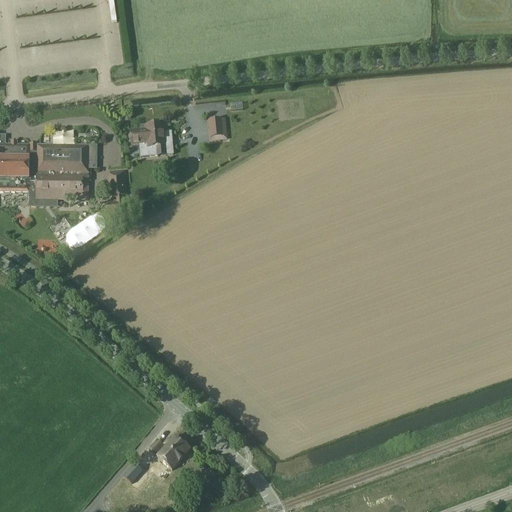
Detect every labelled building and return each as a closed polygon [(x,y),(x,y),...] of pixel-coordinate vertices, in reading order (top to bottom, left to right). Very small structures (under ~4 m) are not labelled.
[(210,133),(211,138),(212,138),(218,138),(218,142),(227,141),(225,121),(213,122),(214,133),(210,133)] [(157,158),(156,148),(172,147),(171,134),(164,134),(163,126),(145,128),(145,131),(131,132),(132,147),(147,145),(148,159),(157,158)] [(0,193),(29,194),(29,202),(36,202),(89,203),(89,177),(88,177),(88,147),(37,147),(37,145),(29,144),(29,147),(5,146),(5,137),(0,137),(0,193)] [(121,167),(120,145),(105,145),(106,167),(121,167)] [(125,203),(124,197),(127,196),(125,172),(110,173),(112,198),(115,198),(115,203),(99,205),(100,220),(101,220),(109,231),(114,228),(114,219),(126,219),(125,203)] [(55,233),(70,258),(86,248),(71,223),(55,233)] [(157,459),(172,472),(191,451),(176,438),(157,459)] [(164,447),(155,441),(147,451),(155,458),(164,447)] [(132,486),(143,473),(135,466),(123,479),(132,486)]
